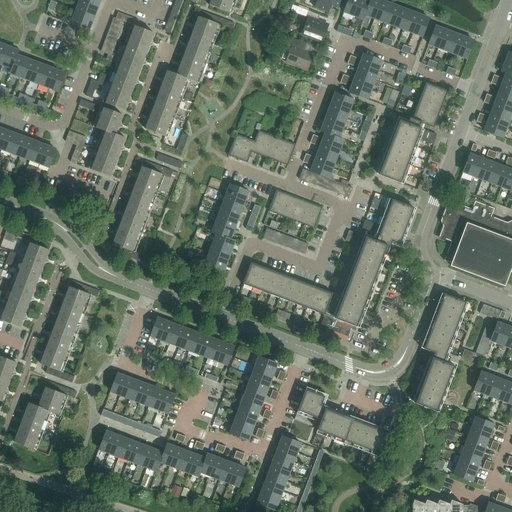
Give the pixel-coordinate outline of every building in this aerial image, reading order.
[(100,6),(101,3),(93,0),(80,0),(78,5),(96,12),(99,6),(100,6)] [(228,13),(233,0),(211,0),(209,6),(228,13)] [(338,9),(341,0),(317,0),(314,8),(328,13),(331,6),(338,9)] [(354,16),(359,0),(348,0),(344,12),(354,16)] [(365,15),(370,2),(364,0),(359,0),(354,16),(363,20),(365,15)] [(374,19),(382,0),(381,0),(370,0),(370,2),(365,15),(374,19)] [(384,23),(391,5),(384,2),(385,1),(382,0),(374,19),(384,23)] [(94,19),(96,12),(78,5),(75,15),(93,22),(95,19),(94,19)] [(394,26),(401,7),(398,6),(397,7),(391,5),(384,23),(394,26)] [(308,11),(293,6),(291,11),(306,17),(308,11)] [(403,30),(410,12),(403,9),(404,8),(401,7),(394,26),(403,30)] [(164,137),(186,79),(196,83),(218,25),(233,30),(235,24),(203,12),(201,18),(199,17),(177,75),(167,71),(145,129),(164,137)] [(413,33),(420,15),(417,13),(416,14),(410,12),(403,30),(413,33)] [(125,111),(137,78),(154,34),(137,27),(139,21),(118,13),(116,19),(124,22),(135,26),(106,104),(125,111)] [(92,25),(93,22),(75,15),(71,25),(89,32),(91,25),(92,25)] [(423,37),(429,19),(422,17),(423,16),(420,15),(413,33),(423,37)] [(122,28),(124,22),(116,19),(114,18),(111,24),(122,28)] [(320,42),(326,27),(325,24),(310,18),(303,36),(320,42)] [(120,33),(122,28),(111,24),(109,29),(120,33)] [(438,48),(445,30),(442,28),(442,29),(435,27),(428,45),(438,48)] [(117,39),(120,33),(109,29),(107,35),(117,39)] [(448,52),(454,34),(448,32),(448,31),(445,30),(438,48),(448,52)] [(457,56),(464,37),(461,36),(461,37),(454,34),(448,52),(457,56)] [(115,45),(117,39),(107,35),(105,41),(115,45)] [(467,59),(474,41),(467,39),(468,38),(464,37),(457,56),(467,59)] [(287,45),(282,59),(287,61),(287,63),(307,70),(312,55),(300,50),(303,43),(290,38),(287,45)] [(113,50),(115,45),(105,41),(103,46),(113,50)] [(0,64),(2,66),(9,48),(3,45),(3,44),(0,42),(0,64)] [(111,56),(113,50),(103,46),(101,52),(108,55),(111,56)] [(12,69),(17,55),(18,55),(19,50),(16,49),(16,50),(9,48),(2,66),(12,69)] [(378,71),(382,61),(364,54),(361,61),(360,61),(359,64),(378,71)] [(20,77),(27,59),(20,57),(21,56),(18,55),(17,55),(12,69),(10,74),(20,77)] [(29,81),(37,62),(34,61),(33,62),(27,59),(20,77),(29,81)] [(39,85),(46,67),(39,64),(40,63),(37,62),(29,81),(39,85)] [(511,75),(511,65),(504,62),(503,65),(504,66),(501,72),(506,74),(511,75)] [(374,81),(378,71),(359,64),(358,67),(359,68),(357,74),(374,81)] [(49,88),(56,69),(53,68),(52,69),(46,67),(39,85),(49,88)] [(58,92),(65,74),(58,71),(59,70),(56,69),(49,88),(58,92)] [(104,85),(107,76),(101,73),(98,82),(104,85)] [(371,90),(374,81),(357,74),(354,80),(353,80),(352,83),(371,90)] [(511,87),(511,75),(506,74),(504,80),(503,80),(501,83),(511,87)] [(92,98),(98,82),(92,80),(86,96),(92,98)] [(367,100),(371,90),(352,83),(351,86),(352,87),(349,93),(367,100)] [(444,101),(447,92),(426,83),(422,93),(444,101)] [(511,97),(511,87),(501,83),(500,86),(501,87),(499,93),(511,97)] [(396,100),(399,92),(392,90),(390,97),(396,100)] [(349,110),(353,100),(335,93),(333,100),(332,99),(331,103),(349,110)] [(444,101),(422,93),(419,102),(440,110),(444,101)] [(511,108),(511,97),(499,93),(496,99),(495,99),(494,102),(511,108)] [(393,107),(396,100),(390,97),(387,105),(393,107)] [(95,105),(81,100),(79,106),(92,111),(95,105)] [(440,110),(419,102),(416,111),(437,119),(440,110)] [(510,119),(511,112),(511,108),(494,102),(493,105),(494,106),(492,112),(510,119)] [(346,119),(349,110),(331,103),(329,106),(330,106),(328,113),(346,119)] [(125,138),(116,135),(123,116),(104,109),(96,128),(106,132),(91,170),(110,177),(125,138)] [(437,119),(416,111),(412,120),(423,124),(433,128),(437,119)] [(506,128),(510,119),(492,112),(489,119),(488,118),(487,121),(506,128)] [(342,129),(346,119),(328,113),(326,119),(325,119),(323,122),(342,129)] [(400,184),(417,139),(420,140),(433,145),(437,135),(421,129),(423,124),(412,120),(410,119),(408,124),(400,121),(379,176),(400,184)] [(502,138),(506,128),(487,121),(486,124),(487,125),(484,132),(502,138)] [(339,138),(342,129),(323,122),(322,125),(323,125),(321,132),(325,134),(325,133),(339,138)] [(260,156),(268,134),(259,131),(262,125),(258,124),(255,130),(259,131),(255,142),(251,152),(251,153),(260,156)] [(0,149),(1,150),(8,131),(5,130),(5,131),(0,128),(0,149)] [(238,160),(246,138),(237,135),(238,132),(234,130),(232,137),(235,138),(228,156),(238,160)] [(11,153),(17,135),(11,133),(11,132),(8,131),(1,150),(11,153)] [(71,144),(75,134),(69,131),(65,142),(71,144)] [(340,150),(343,140),(339,138),(325,133),(325,134),(323,140),(322,140),(321,143),(340,150)] [(77,146),(80,136),(75,134),(71,144),(77,146)] [(182,152),(188,139),(188,136),(182,134),(176,150),(182,152)] [(269,159),(277,138),(268,134),(260,156),(269,159)] [(20,157),(27,138),(24,137),(24,138),(17,135),(11,153),(20,157)] [(76,164),(86,138),(80,136),(77,146),(70,162),(76,164)] [(30,160),(37,143),(30,140),(30,139),(27,138),(20,157),(30,160)] [(251,152),(255,142),(246,138),(238,160),(250,164),(253,158),(249,157),(251,153),(251,152)] [(278,163),(286,141),(277,138),(269,159),(278,163)] [(287,166),(296,145),(286,141),(278,163),(287,166)] [(39,164),(46,145),(43,144),(43,145),(37,143),(30,160),(39,164)] [(336,159),(340,150),(321,143),(319,146),(320,146),(318,153),(336,159)] [(49,168),(55,152),(56,150),(49,147),(50,146),(46,145),(39,164),(49,168)] [(332,169),(336,159),(318,153),(316,159),(315,159),(313,162),(332,169)] [(473,176),(479,158),(473,156),(473,155),(470,153),(463,172),(473,176)] [(180,169),(182,163),(158,154),(156,160),(180,169)] [(482,180),(490,161),(486,160),(486,161),(479,158),(473,176),(482,180)] [(501,187),(511,159),(508,158),(505,164),(506,164),(505,168),(498,166),(492,183),(501,187)] [(511,170),(511,167),(511,159),(501,187),(511,191),(511,188),(511,170)] [(492,183),(498,166),(492,163),(492,162),(490,161),(482,180),(492,183)] [(132,252),(161,174),(170,178),(173,172),(146,162),(144,168),(142,167),(113,244),(120,247),(118,253),(144,263),(147,257),(132,252)] [(328,179),(332,169),(313,162),(312,165),(313,165),(311,172),(313,173),(319,175),(325,177),(328,179)] [(311,178),(313,173),(311,172),(303,169),(301,174),(311,178)] [(315,185),(319,175),(313,173),(311,178),(309,183),(315,185)] [(309,183),(311,178),(301,174),(299,179),(309,183)] [(321,188),(325,177),(319,175),(315,185),(321,188)] [(330,180),(328,179),(325,177),(321,188),(327,190),(330,180)] [(333,192),(336,182),(330,180),(327,190),(333,192)] [(65,199),(69,189),(71,186),(58,181),(52,194),(65,199)] [(338,194),(340,189),(342,184),(336,182),(333,192),(338,194)] [(350,193),(352,188),(342,184),(340,189),(350,193)] [(248,195),(249,192),(230,185),(227,195),(244,201),(247,195),(248,195)] [(71,201),(75,191),(69,189),(65,199),(71,201)] [(348,198),(350,193),(340,189),(338,194),(348,198)] [(278,215),(286,194),(276,190),(268,212),(278,215)] [(76,204),(80,193),(75,191),(71,201),(76,204)] [(82,206),(86,195),(80,193),(76,204),(82,206)] [(287,219),(295,197),(286,194),(278,215),(287,219)] [(88,208),(92,198),(86,195),(82,206),(88,208)] [(242,208),(244,201),(227,195),(223,204),(242,211),(243,208),(242,208)] [(296,222),(304,201),(295,197),(287,219),(296,222)] [(94,210),(97,200),(92,198),(88,208),(94,210)] [(376,210),(380,201),(373,199),(370,208),(376,210)] [(99,212),(103,202),(97,200),(94,210),(99,212)] [(400,245),(414,208),(392,200),(382,227),(379,226),(365,220),(361,230),(379,237),(377,242),(363,236),(360,246),(362,247),(349,283),(339,307),(335,319),(352,326),(356,327),(361,315),(370,291),(387,246),(390,247),(392,242),(400,245)] [(305,226),(313,204),(304,201),(296,222),(305,226)] [(105,214),(109,204),(103,202),(99,212),(105,214)] [(511,273),(511,220),(511,221),(507,223),(491,217),(494,209),(475,202),(472,210),(452,202),(447,205),(441,221),(443,227),(440,235),(446,237),(445,240),(451,242),(444,261),(451,264),(450,266),(504,287),(510,272),(511,273)] [(241,214),(242,211),(223,204),(219,214),(237,221),(240,214),(241,214)] [(314,229),(320,212),(322,208),(313,204),(305,226),(314,229)] [(235,227),(237,221),(219,214),(216,223),(235,230),(236,227),(235,227)] [(233,234),(235,230),(216,223),(212,233),(216,235),(230,240),(230,239),(232,233),(233,234)] [(20,328),(37,284),(49,250),(37,246),(39,240),(8,228),(3,239),(13,243),(16,238),(30,243),(1,321),(20,328)] [(269,241),(273,231),(267,229),(263,239),(269,241)] [(275,243),(279,233),(273,231),(269,241),(275,243)] [(345,241),(358,245),(361,236),(349,231),(346,239),(345,241)] [(281,245),(285,235),(279,233),(275,243),(281,245)] [(232,248),(235,241),(230,239),(230,240),(216,235),(213,244),(232,251),(233,248),(232,248)] [(287,248),(290,238),(285,235),(281,245),(287,248)] [(293,250),(296,240),(290,238),(287,248),(293,250)] [(299,252),(302,242),(296,240),(293,250),(299,252)] [(304,254),(308,244),(302,242),(299,252),(304,254)] [(231,255),(232,251),(213,244),(209,254),(227,261),(230,254),(231,255)] [(225,267),(227,261),(209,254),(206,264),(198,261),(196,267),(208,272),(210,266),(225,271),(226,267),(225,267)] [(252,288),(260,267),(251,263),(243,285),(252,288)] [(261,291),(269,270),(260,267),(252,288),(261,291)] [(270,295),(278,273),(269,270),(261,291),(270,295)] [(279,298),(287,277),(278,273),(270,295),(279,298)] [(288,302),(296,280),(287,277),(279,298),(288,302)] [(297,305),(305,284),(296,280),(288,302),(297,305)] [(59,371),(88,294),(97,297),(99,291),(73,281),(70,287),(69,287),(40,364),(48,367),(45,373),(72,383),(74,377),(59,371)] [(306,308),(314,287),(305,284),(297,305),(306,308)] [(315,312),(323,290),(314,287),(306,308),(315,312)] [(325,315),(333,294),(323,290),(315,312),(325,315)] [(446,363),(448,358),(445,357),(466,303),(444,295),(424,349),(434,353),(415,404),(437,412),(454,366),(446,363)] [(498,320),(499,318),(501,312),(483,305),(479,314),(498,320)] [(160,340),(167,321),(164,320),(164,321),(157,318),(150,336),(160,340)] [(346,341),(352,326),(335,319),(333,326),(327,323),(323,333),(346,341)] [(170,343),(176,326),(170,323),(170,322),(167,321),(160,340),(170,343)] [(500,344),(507,327),(500,324),(501,323),(497,322),(494,331),(490,341),(500,344)] [(179,347),(186,328),(183,327),(183,328),(176,326),(170,343),(179,347)] [(510,348),(511,341),(511,328),(507,327),(500,344),(510,348)] [(189,351),(196,333),(189,330),(189,329),(186,328),(179,347),(189,351)] [(475,357),(483,360),(490,341),(494,331),(485,328),(475,354),(464,350),(461,358),(473,362),(475,357)] [(198,354),(205,335),(202,334),(202,335),(196,333),(189,351),(198,354)] [(208,358),(215,340),(208,338),(209,337),(205,335),(198,354),(208,358)] [(217,361),(225,343),(221,341),(221,342),(215,340),(208,358),(217,361)] [(227,365),(234,347),(227,345),(228,344),(225,343),(217,361),(227,365)] [(0,401),(2,402),(11,377),(16,363),(0,356),(0,401)] [(274,370),(277,364),(259,357),(255,367),(274,374),(275,371),(274,370)] [(273,377),(274,374),(255,367),(252,376),(270,383),(272,377),(273,377)] [(484,394),(491,375),(488,374),(487,375),(480,372),(474,390),(484,394)] [(120,395),(127,377),(124,375),(124,376),(117,374),(110,392),(120,395)] [(493,398),(500,380),(493,377),(494,376),(491,375),(484,394),(493,398)] [(267,390),(270,383),(252,376),(248,386),(267,393),(268,390),(267,390)] [(130,399),(136,381),(130,379),(130,378),(127,377),(120,395),(130,399)] [(503,401),(510,382),(507,381),(506,382),(500,380),(493,398),(503,401)] [(139,403),(146,384),(143,383),(143,384),(136,381),(130,399),(139,403)] [(40,430),(47,411),(57,415),(65,395),(74,398),(77,392),(49,382),(47,388),(46,388),(38,407),(29,403),(14,442),(33,449),(40,430)] [(511,404),(511,383),(510,382),(503,401),(511,404)] [(149,406),(156,388),(149,386),(149,385),(146,384),(139,403),(149,406)] [(266,396),(267,393),(248,386),(245,395),(262,402),(265,396),(266,396)] [(158,410),(165,391),(162,390),(162,391),(156,388),(149,406),(158,410)] [(389,433),(326,409),(327,407),(321,405),(325,397),(306,390),(294,420),(313,427),(316,418),(321,420),(317,431),(381,455),(389,433)] [(168,414),(174,397),(175,396),(168,393),(169,392),(165,391),(158,410),(168,414)] [(260,409),(262,402),(245,395),(241,405),(260,412),(261,409),(260,409)] [(259,415),(260,412),(241,405),(237,414),(255,421),(258,415),(259,415)] [(107,418),(109,412),(103,410),(101,416),(107,418)] [(113,420),(115,414),(109,412),(107,418),(113,420)] [(118,422),(121,416),(115,414),(113,420),(118,422)] [(253,428),(255,421),(237,414),(234,424),(253,431),(254,428),(253,428)] [(124,425),(127,419),(121,416),(118,422),(124,425)] [(493,428),(495,425),(476,417),(472,427),(490,434),(492,428),(493,428)] [(130,427),(132,421),(127,419),(124,425),(130,427)] [(136,429),(138,423),(132,421),(130,427),(136,429)] [(142,431),(144,425),(138,423),(136,429),(142,431)] [(251,434),(253,431),(234,424),(230,434),(248,441),(250,434),(251,434)] [(147,433),(150,427),(144,425),(142,431),(147,433)] [(153,436),(156,430),(150,427),(147,433),(153,436)] [(487,441),(490,434),(472,427),(468,437),(487,444),(488,441),(487,441)] [(159,438),(161,432),(156,430),(153,436),(159,438)] [(109,453),(116,434),(113,433),(113,434),(106,432),(99,450),(109,453)] [(118,457),(125,439),(119,437),(119,435),(116,434),(109,453),(118,457)] [(297,453),(300,443),(283,436),(280,443),(279,443),(278,446),(297,453)] [(486,447),(487,444),(468,437),(465,446),(483,453),(485,447),(486,447)] [(128,460),(135,442),(132,440),(132,441),(125,439),(118,457),(128,460)] [(137,464),(144,446),(138,444),(138,443),(135,442),(128,460),(137,464)] [(170,466),(177,447),(174,446),(173,447),(167,444),(163,453),(159,466),(159,467),(168,470),(170,466)] [(147,468),(154,449),(151,448),(151,449),(144,446),(137,464),(147,468)] [(293,463),(297,453),(278,446),(277,449),(278,449),(275,456),(293,463)] [(480,460),(483,453),(465,446),(461,456),(480,463),(481,460),(480,460)] [(179,470),(186,452),(180,449),(180,448),(177,447),(170,466),(179,470)] [(159,466),(163,453),(157,451),(157,450),(154,449),(147,468),(157,471),(159,467),(159,466)] [(189,473),(196,454),(193,453),(193,454),(186,452),(179,470),(189,473)] [(199,477),(200,472),(207,455),(207,454),(205,459),(199,456),(199,455),(196,454),(189,473),(199,477)] [(210,476),(217,457),(214,456),(214,457),(207,455),(200,472),(210,476)] [(290,472),(293,463),(275,456),(273,462),(272,462),(271,465),(290,472)] [(479,466),(480,463),(461,456),(458,466),(475,472),(478,466),(479,466)] [(219,480),(226,462),(220,459),(220,458),(217,457),(210,476),(219,480)] [(229,483),(236,464),(233,463),(233,464),(226,462),(219,480),(229,483)] [(239,487),(246,469),(239,467),(239,466),(236,464),(229,483),(239,487)] [(286,482),(290,472),(271,465),(269,468),(270,469),(268,475),(286,482)] [(473,479),(475,472),(458,466),(454,475),(473,483),(474,479),(473,479)] [(282,491),(286,482),(268,475),(266,482),(265,481),(263,484),(282,491)] [(279,501),(282,491),(263,484),(262,487),(263,488),(261,494),(279,501)] [(275,511),(279,501),(261,494),(258,501),(257,500),(256,504),(275,511)] [(424,511),(424,505),(421,503),(414,500),(412,505),(412,511),(424,511)] [(436,511),(437,505),(437,504),(426,500),(424,505),(424,511),(436,511)] [(448,511),(449,505),(450,504),(439,500),(437,504),(437,505),(436,511),(448,511)] [(467,511),(469,506),(463,506),(463,505),(451,500),(450,504),(449,511),(467,511)]
